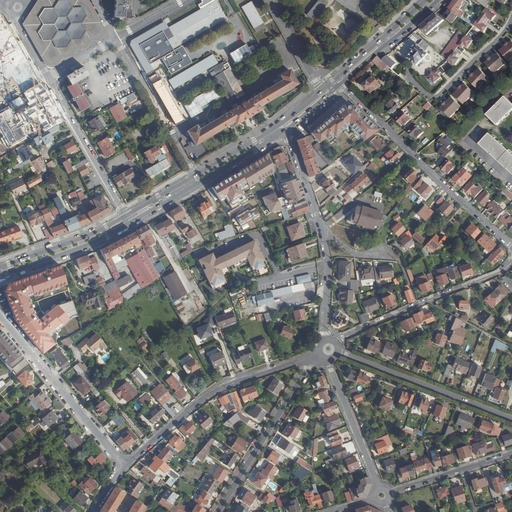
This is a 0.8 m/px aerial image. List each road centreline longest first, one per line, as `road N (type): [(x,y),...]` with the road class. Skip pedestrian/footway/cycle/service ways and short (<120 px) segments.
road 1 (residential): [(340,83),(511,246)]
road 2 (residential): [(315,355),(225,386),(125,466)]
road 3 (residential): [(324,341),(327,256),(285,130)]
road 4 (residential): [(125,466),(0,315)]
road 5 (residential): [(511,262),(335,343)]
road 6 (residential): [(511,418),(337,351)]
road 7 (residential): [(315,355),(217,511)]
road 8 (primary): [(142,215),(285,130)]
road 9 (residential): [(47,77),(126,215)]
road 10 (residential): [(194,175),(114,38)]
road 11 (primary): [(0,276),(142,215)]
road 12 (residential): [(378,488),(329,358)]
road 13 (primary): [(126,215),(0,267)]
road 14 (residential): [(511,454),(390,493)]
